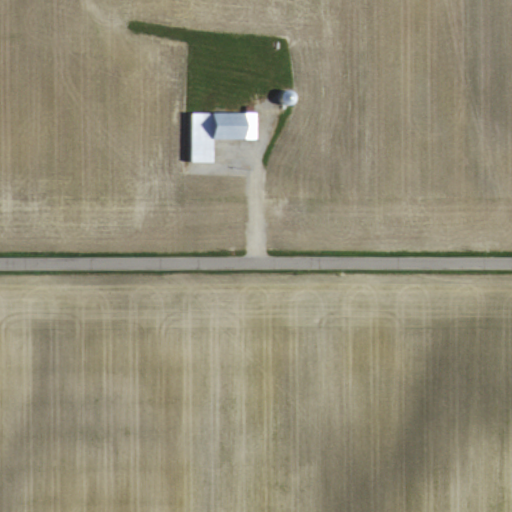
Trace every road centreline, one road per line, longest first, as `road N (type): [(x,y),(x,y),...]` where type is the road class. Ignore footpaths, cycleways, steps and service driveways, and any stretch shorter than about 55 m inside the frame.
road 1 (residential): [(511,258),(0,259)]
road 2 (residential): [(245,262),(253,168),(272,97)]
